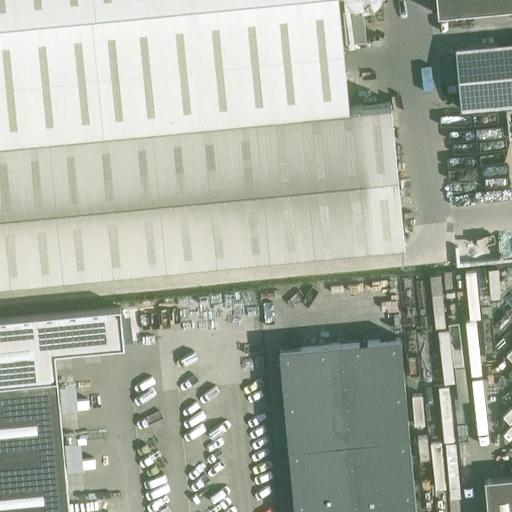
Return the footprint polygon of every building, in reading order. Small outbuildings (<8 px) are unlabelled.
[(0,0),(0,279),(404,240),(391,101),(349,105),(338,0),(0,0)] [(511,0),(435,0),(436,12),(511,4),(511,0)] [(363,8),(343,10),(346,42),(366,40),(363,8)] [(461,108),(511,103),(511,41),(455,47),(461,108)] [(0,511),(70,511),(55,351),(124,345),(120,306),(0,317),(0,511)] [(288,447),(293,511),(416,511),(400,336),(279,348),(288,447)] [(511,511),(511,475),(484,478),(487,511),(511,511)]
